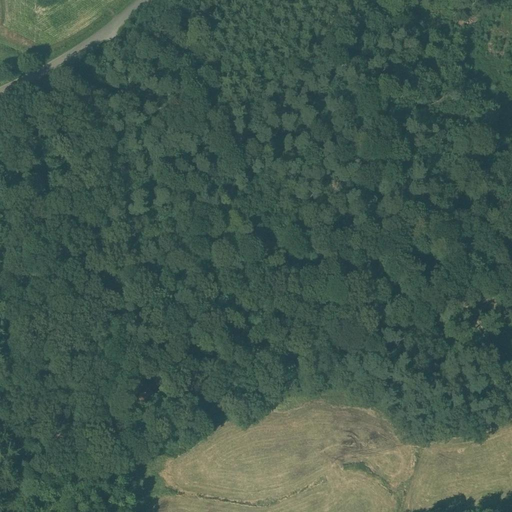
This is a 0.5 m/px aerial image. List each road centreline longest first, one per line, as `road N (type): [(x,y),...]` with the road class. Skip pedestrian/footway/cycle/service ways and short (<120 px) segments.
road 1 (track): [(109,29),(137,109),(154,131),(197,144),(307,130),(337,145),(431,263),(455,266),(511,247)]
road 2 (unclassified): [(0,90),(109,29),(141,0)]
